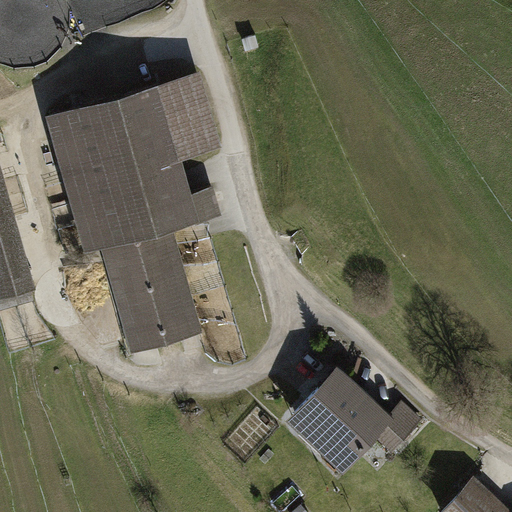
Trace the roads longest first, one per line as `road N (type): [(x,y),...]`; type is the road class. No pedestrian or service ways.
road 1 (track): [(303,293),(284,347),(254,378),(209,391),(156,389),(105,366),(72,335),(49,292),(9,152),(15,127),(54,88),(88,69),(203,27)]
road 2 (track): [(258,225),(303,293),(442,416),(511,457)]
road 3 (unclassified): [(196,0),(258,225)]
